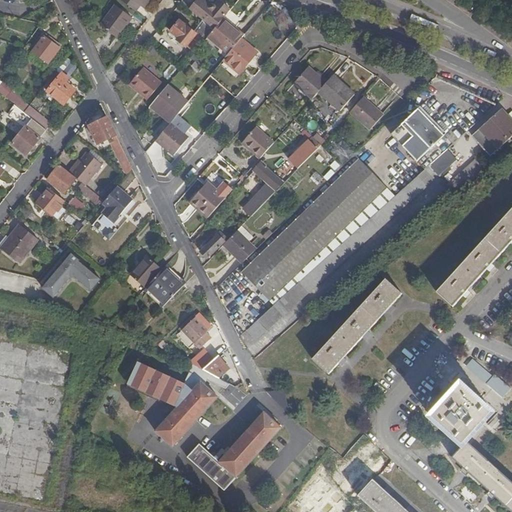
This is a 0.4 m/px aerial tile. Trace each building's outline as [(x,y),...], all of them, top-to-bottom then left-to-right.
[(120,0),(138,12),(141,7),(144,9),(150,0),(120,0)] [(214,30),(222,20),(231,10),(219,1),(214,7),(210,7),(201,0),(198,0),(190,10),(205,23),(214,30)] [(101,27),(117,39),(132,19),(116,6),(101,27)] [(174,16),(165,27),(171,32),(180,21),(174,16)] [(229,53),(240,41),(243,37),(222,20),(214,30),(209,36),(224,49),(229,53)] [(197,35),(197,34),(180,21),(171,32),(169,35),(187,48),(197,35)] [(214,30),(205,23),(197,34),(197,35),(205,41),(207,39),(209,36),(214,30)] [(222,52),(224,49),(209,36),(207,39),(222,52)] [(44,37),(28,58),(43,70),(59,49),(44,37)] [(229,53),(224,60),(240,73),(255,54),(240,41),(229,53)] [(191,58),(201,66),(205,60),(196,52),(191,58)] [(62,70),(66,76),(76,69),(73,64),(62,70)] [(130,84),(148,100),(163,83),(145,67),(130,84)] [(294,85),(311,100),(319,93),(327,83),(309,68),(294,85)] [(67,79),(58,71),(43,89),(47,92),(46,93),(63,106),(75,91),(65,82),(67,79)] [(353,98),(332,78),(327,83),(319,93),(340,112),(353,98)] [(0,94),(16,107),(25,113),(28,109),(15,99),(16,97),(9,91),(8,91),(0,85),(0,94)] [(168,85),(152,105),(172,122),(188,103),(168,85)] [(384,115),(365,97),(351,113),(371,130),(384,115)] [(25,113),(16,107),(10,115),(25,127),(11,145),(26,157),(45,134),(47,131),(32,119),(25,113)] [(32,119),(47,131),(51,125),(29,107),(28,109),(25,113),(32,119)] [(419,110),(392,136),(417,162),(444,137),(419,110)] [(511,119),(503,110),(472,137),(491,157),(511,138),(511,119)] [(127,175),(132,169),(116,136),(108,118),(89,127),(98,145),(112,139),(114,141),(112,142),(127,175)] [(443,133),(448,128),(438,118),(433,123),(443,133)] [(171,123),(155,141),(174,156),(189,139),(171,123)] [(242,145),(260,160),(262,158),(275,143),(257,127),(242,145)] [(324,144),(306,127),(300,133),(309,142),(318,150),(324,144)] [(291,160),(299,169),(318,150),(309,142),(291,160)] [(93,148),(88,154),(100,164),(105,157),(93,148)] [(456,161),(447,150),(429,166),(439,177),(456,161)] [(76,179),(82,183),(85,186),(102,165),(100,164),(88,154),(87,153),(81,161),(76,168),(74,167),(69,173),(76,179)] [(387,188),(359,160),(305,213),(243,273),(270,301),(305,268),(387,188)] [(456,195),(484,171),(475,161),(448,185),(450,188),(456,195)] [(252,218),(285,183),(263,163),(255,173),(267,184),(244,210),(252,218)] [(69,173),(60,165),(47,181),(64,195),(76,179),(69,173)] [(439,177),(429,166),(354,233),(298,284),(247,330),(256,341),(439,177)] [(102,204),(104,201),(85,186),(82,183),(78,189),(99,207),(102,204)] [(191,203),(208,219),(226,199),(208,183),(191,203)] [(131,200),(116,187),(104,201),(102,204),(107,208),(102,214),(108,219),(113,213),(117,217),(131,200)] [(65,201),(49,189),(37,203),(59,220),(66,211),(60,206),(65,201)] [(101,189),(98,194),(103,199),(107,194),(101,189)] [(69,204),(78,212),(83,207),(73,199),(69,204)] [(511,242),(511,211),(437,293),(453,307),(511,242)] [(112,223),(117,217),(113,213),(108,219),(112,223)] [(21,225),(12,235),(15,237),(4,251),(20,263),(39,240),(21,225)] [(268,243),(274,236),(267,229),(260,236),(268,243)] [(243,264),(257,250),(238,232),(229,241),(225,246),(243,264)] [(15,237),(12,235),(2,248),(4,251),(15,237)] [(219,236),(201,252),(207,259),(225,242),(219,236)] [(72,253),(43,288),(54,298),(71,278),(76,277),(92,291),(101,279),(80,261),(80,260),(72,253)] [(146,290),(147,289),(163,271),(147,257),(131,275),(146,290)] [(147,289),(165,306),(183,286),(164,269),(163,271),(147,289)] [(386,280),(313,360),(329,374),(402,294),(386,280)] [(198,316),(184,330),(201,347),(212,336),(208,331),(210,329),(198,316)] [(159,339),(149,334),(145,340),(155,345),(159,339)] [(218,357),(204,370),(206,372),(213,375),(219,379),(229,369),(218,357)] [(217,397),(200,383),(158,432),(174,446),(217,397)] [(248,397),(243,383),(236,388),(248,397)] [(461,383),(456,388),(463,395),(462,396),(470,403),(476,397),(461,383)] [(463,395),(456,388),(429,418),(463,447),(453,458),(510,511),(511,511),(511,483),(468,443),(495,413),(476,397),(470,403),(462,396),(463,395)] [(280,429),(264,414),(221,462),(201,445),(188,457),(225,490),(280,429)] [(406,511),(373,481),(370,484),(405,511),(406,511)] [(405,511),(370,484),(364,490),(391,511),(405,511)] [(391,511),(364,490),(359,496),(376,511),(391,511)]
